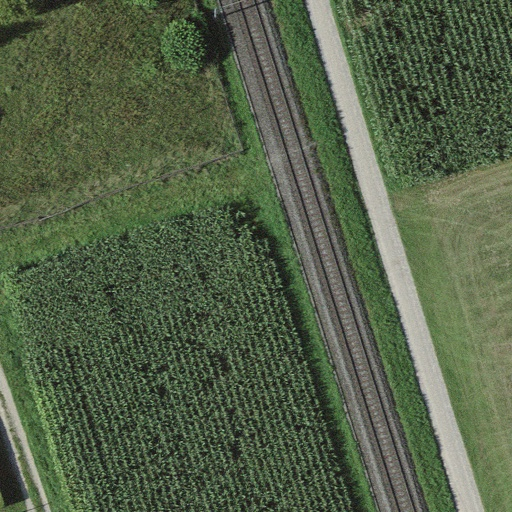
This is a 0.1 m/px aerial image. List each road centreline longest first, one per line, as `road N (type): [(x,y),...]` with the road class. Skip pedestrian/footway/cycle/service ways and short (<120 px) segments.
road 1 (track): [(478,511),(318,0)]
road 2 (track): [(45,511),(0,373)]
